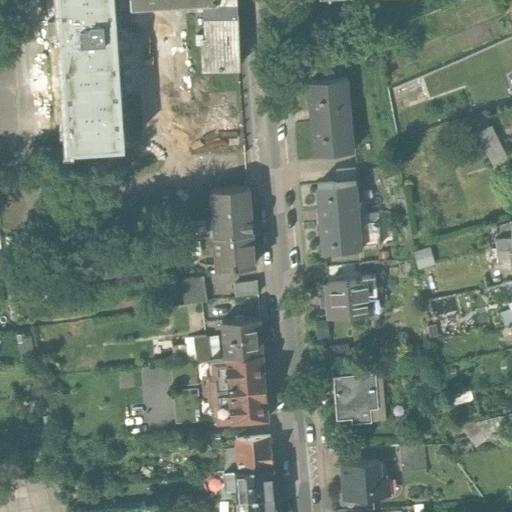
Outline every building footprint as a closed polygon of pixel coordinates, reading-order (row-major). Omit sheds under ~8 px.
[(65,0),(70,137),(122,135),(117,0),(65,0)] [(206,0),(208,23),(204,23),(205,55),(241,53),(238,0),(206,0)] [(346,76),(310,79),(316,150),(352,147),(346,76)] [(494,124),(480,131),(497,165),(511,157),(494,124)] [(215,168),(212,171),(213,181),(250,177),(249,165),(215,168)] [(216,228),(254,225),(250,177),(213,181),(216,228)] [(324,248),(381,242),(379,224),(359,226),(355,181),(318,184),(324,248)] [(185,219),(186,232),(196,231),(195,218),(185,219)] [(254,225),(216,228),(219,258),(257,255),(254,225)] [(511,242),(511,232),(497,233),(497,236),(492,236),(492,243),(511,242)] [(498,254),(511,252),(511,248),(511,242),(492,243),(492,250),(497,249),(498,254)] [(326,264),(327,280),(363,277),(362,272),(362,261),(326,264)] [(183,272),(187,297),(209,293),(205,269),(183,272)] [(262,270),(237,271),(238,284),(263,282),(262,270)] [(363,277),(327,280),(327,281),(329,301),(330,313),(367,310),(372,309),(371,294),(378,293),(377,271),(362,272),(363,277)] [(223,311),(226,349),(264,344),(261,308),(247,309),(246,305),(234,305),(234,310),(223,311)] [(197,352),(210,351),(207,327),(187,330),(190,353),(197,352)] [(226,349),(210,351),(215,412),(233,411),(233,412),(269,409),(264,344),(226,349)] [(199,377),(197,352),(190,353),(173,356),(175,378),(199,377)] [(334,373),(338,414),(353,413),(353,417),(371,416),(370,403),(377,402),(374,370),(334,373)] [(199,381),(175,382),(177,415),(202,414),(199,381)] [(239,456),(239,463),(273,460),(270,428),(237,430),(239,456)] [(400,441),(403,466),(427,464),(424,439),(400,441)] [(239,463),(239,456),(229,457),(229,464),(235,464),(239,463)] [(380,457),(378,456),(341,459),(343,479),(344,479),(346,494),(360,493),(361,494),(363,495),(364,495),(366,495),(368,494),(370,493),(370,492),(389,491),(388,473),(381,473),(380,457)] [(235,464),(237,491),(276,488),(273,460),(239,463),(235,464)] [(203,487),(204,495),(221,493),(221,485),(203,487)] [(237,491),(239,511),(277,509),(276,488),(237,491)]
